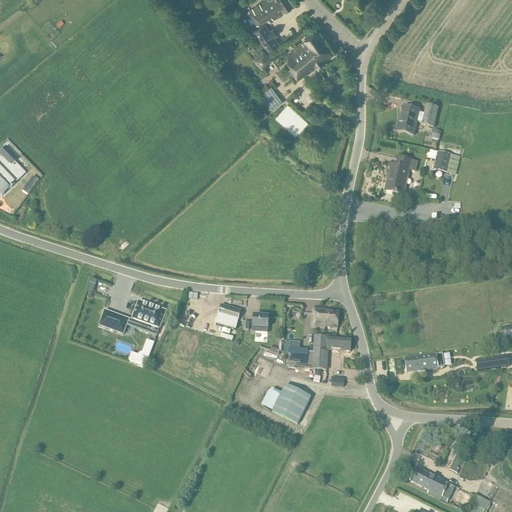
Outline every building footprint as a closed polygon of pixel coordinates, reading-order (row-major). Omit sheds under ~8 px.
[(266,0),(248,12),(257,26),(259,25),(267,20),(270,24),(275,21),(274,20),(285,12),(284,12),(293,6),(289,0),(266,0)] [(253,32),(267,52),(279,44),(274,38),(278,35),(274,28),(270,31),(265,24),(253,32)] [(232,31),(224,37),(228,42),(236,36),(232,31)] [(293,76),(297,81),(317,68),(318,71),(326,65),(324,62),(333,57),(316,31),(305,39),(306,41),(288,54),(289,55),(287,62),(287,63),(291,68),(285,73),(289,78),(293,76)] [(252,60),(262,69),(273,58),(267,52),(263,49),(252,60)] [(260,95),(273,112),(284,103),(271,87),(260,95)] [(396,132),(414,136),(417,122),(422,123),(421,125),(434,128),(438,108),(426,105),(423,114),(420,113),(420,111),(404,107),(401,119),(399,119),(396,132)] [(0,194),(1,196),(9,188),(10,189),(12,188),(11,187),(15,183),(3,172),(9,167),(9,168),(18,159),(5,146),(0,151),(0,158),(2,161),(0,163),(0,194)] [(455,176),(460,157),(439,152),(434,171),(455,176)] [(385,192),(403,196),(409,170),(414,171),(416,163),(398,159),(396,167),(391,166),(385,192)] [(63,189),(95,233),(127,210),(125,203),(119,207),(117,204),(116,200),(125,198),(123,194),(119,198),(114,191),(109,194),(108,193),(107,189),(103,192),(102,192),(86,196),(105,183),(93,186),(89,189),(87,186),(80,188),(74,192),(74,193),(72,194),(70,187),(74,186),(78,184),(75,180),(72,183),(73,182),(63,189)] [(127,324),(139,328),(139,330),(148,333),(151,326),(159,329),(165,313),(166,313),(166,312),(165,312),(139,303),(139,302),(138,303),(132,321),(105,311),(99,326),(123,335),(127,324)] [(235,331),(241,311),(221,305),(218,318),(223,319),(221,327),(235,331)] [(313,309),(312,326),(338,328),(339,311),(313,309)] [(268,333),(269,317),(254,316),(253,331),(268,333)] [(284,350),(284,356),(289,356),(288,361),(299,362),(299,366),(307,366),(307,365),(312,366),(312,370),(327,371),(328,351),(350,352),(351,340),(314,337),(313,353),(308,353),(308,349),(289,348),(289,350),(284,350)] [(405,360),(407,373),(444,368),(443,354),(405,360)] [(508,356),(476,360),(477,371),(509,367),(508,356)] [(344,378),(332,377),(331,387),(344,388),(344,378)] [(286,385),(272,412),(298,425),(311,398),(286,385)] [(306,412),(302,419),(306,421),(310,414),(306,412)] [(456,453),(449,470),(456,474),(464,457),(456,453)] [(441,500),(447,504),(455,488),(448,485),(448,484),(416,468),(410,482),(429,491),(427,494),(441,500)] [(465,511),(487,511),(491,505),(489,504),(490,502),(475,494),(474,495),(471,493),(470,496),(473,498),(465,511)]
